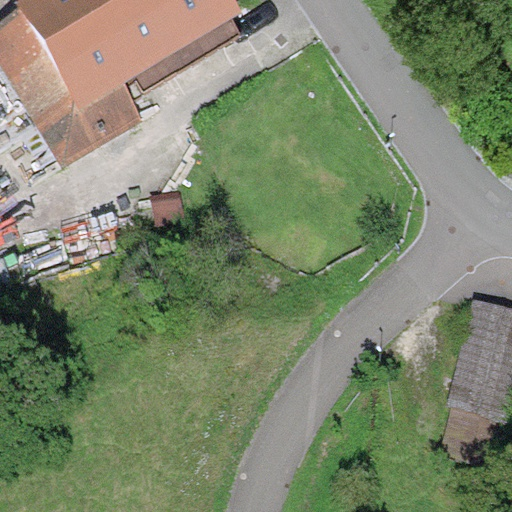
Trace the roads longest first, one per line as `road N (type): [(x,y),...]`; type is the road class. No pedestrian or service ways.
road 1 (residential): [(489,202),(363,321),(302,396),(256,511)]
road 2 (residential): [(489,202),(413,121),(333,0)]
